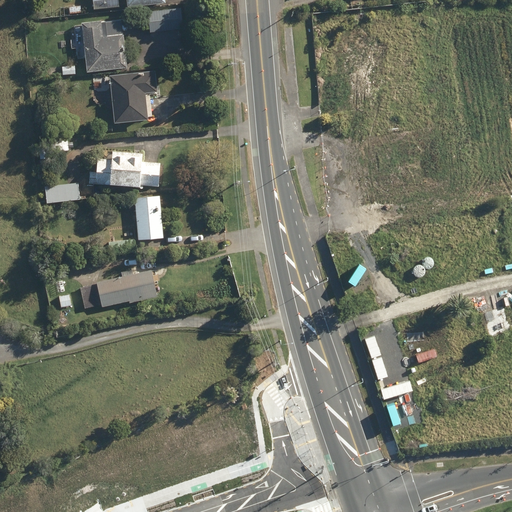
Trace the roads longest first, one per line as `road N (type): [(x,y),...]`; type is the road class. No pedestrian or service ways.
road 1 (secondary): [(375,511),(324,374),(282,222),(258,0)]
road 2 (track): [(307,316),(239,326),(170,322),(0,356)]
road 3 (unclassified): [(393,511),(511,481)]
